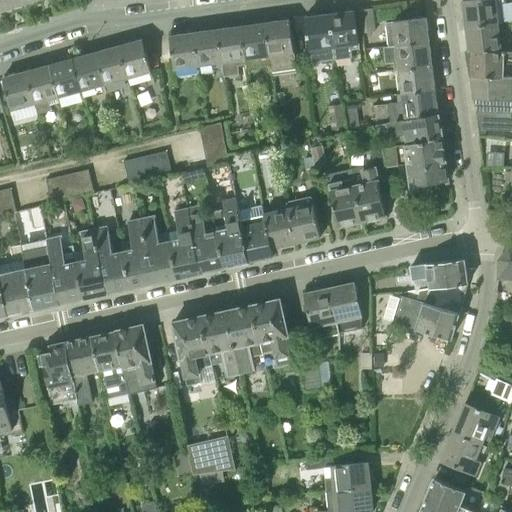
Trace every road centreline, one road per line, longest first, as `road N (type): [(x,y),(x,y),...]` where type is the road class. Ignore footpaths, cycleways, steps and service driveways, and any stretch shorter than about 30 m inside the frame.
road 1 (residential): [(481,235),(0,339)]
road 2 (residential): [(400,511),(473,335),(481,235)]
road 3 (residential): [(481,235),(445,0)]
road 4 (unknown): [(0,192),(201,141)]
road 5 (residential): [(0,50),(95,18),(188,0)]
